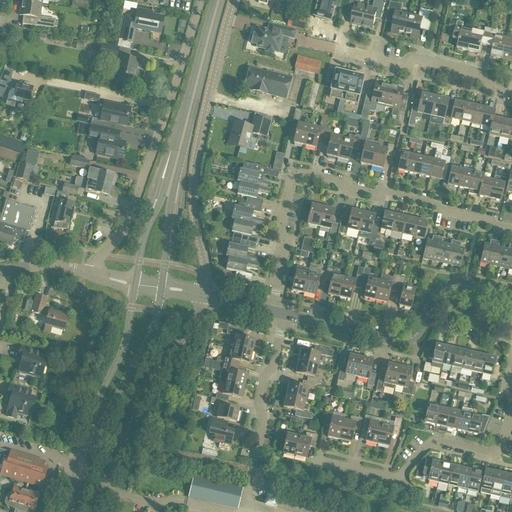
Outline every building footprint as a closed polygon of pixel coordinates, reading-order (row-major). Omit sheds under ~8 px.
[(317,0),(314,16),(315,16),(315,18),(323,21),(324,18),(331,20),(334,6),(340,8),(342,0),(317,0)] [(347,14),(353,15),(351,25),(362,27),(366,8),(360,6),(361,0),(359,0),(350,0),(348,9),(347,14)] [(366,8),(362,27),(372,30),(375,16),(381,17),(384,5),(385,0),(374,0),(374,2),(372,9),(366,8)] [(22,24),(54,29),(55,19),(40,17),(41,5),(21,2),(19,15),(23,16),(22,24)] [(390,2),(386,19),(394,21),(393,24),(391,34),(399,35),(399,33),(405,34),(409,17),(400,15),(402,5),(390,2)] [(409,17),(405,34),(411,36),(411,38),(418,40),(421,30),(422,26),(429,27),(433,12),(420,9),(418,19),(409,17)] [(119,39),(117,47),(118,48),(129,50),(131,43),(134,29),(151,32),(152,30),(160,31),(163,18),(151,15),(151,12),(137,10),(137,12),(136,19),(126,17),(121,40),(119,39)] [(305,20),(290,16),(287,26),(302,30),(305,20)] [(468,51),(473,30),(462,28),(463,23),(457,21),(453,39),(459,40),(457,49),(468,51)] [(265,50),(265,53),(273,55),(274,52),(278,53),(282,37),(294,40),(296,31),(269,24),(267,31),(256,28),(254,35),(253,35),(253,37),(251,37),(250,41),(251,43),(251,44),(257,46),(256,48),(265,50)] [(481,46),(487,47),(491,29),(485,28),(484,33),(473,30),(468,51),(479,54),(481,46)] [(491,57),(501,59),(507,38),(496,35),(497,31),(491,29),(487,47),(493,48),(491,57)] [(501,59),(511,61),(511,39),(507,38),(501,59)] [(117,47),(102,44),(99,55),(98,59),(106,61),(107,57),(120,60),(115,82),(134,86),(136,77),(134,77),(138,61),(128,59),(128,56),(117,54),(118,48),(117,47)] [(297,54),(293,70),(316,77),(321,61),(297,54)] [(265,94),(285,99),(291,78),(267,72),(266,74),(249,69),(245,86),(253,88),(252,91),(265,95),(265,94)] [(4,70),(0,78),(0,95),(3,97),(6,88),(11,89),(9,92),(7,99),(22,103),(23,100),(29,101),(32,89),(18,85),(10,83),(12,71),(4,70)] [(336,117),(339,117),(349,74),(343,73),(343,71),(337,70),(337,72),(335,71),(329,99),(340,101),(336,117)] [(346,119),(354,121),(359,122),(360,118),(342,113),(344,102),(357,105),(363,78),(349,74),(339,117),(346,119)] [(319,86),(318,85),(306,82),(299,106),(312,109),(319,86)] [(376,106),(384,107),(389,86),(388,86),(388,85),(382,83),(382,84),(375,83),(373,93),(366,92),(360,121),(367,123),(369,111),(374,112),(376,106)] [(394,127),(401,128),(407,101),(401,100),(403,89),(396,88),(396,87),(390,85),(390,86),(389,86),(384,107),(393,109),(391,116),(396,117),(394,127)] [(84,100),(98,103),(100,96),(85,93),(81,92),(79,98),(84,99),(84,100)] [(411,112),(408,126),(414,128),(416,119),(421,120),(422,115),(430,117),(435,98),(421,95),(420,102),(417,112),(411,110),(411,112)] [(449,126),(450,120),(452,111),(446,110),(448,101),(435,98),(430,117),(443,120),(442,125),(449,126)] [(450,120),(460,123),(464,105),(454,103),(452,111),(450,120)] [(129,109),(104,104),(101,121),(91,119),(90,125),(84,124),(114,131),(115,125),(125,127),(129,109)] [(460,123),(470,125),(474,107),(464,105),(460,123)] [(470,125),(480,127),(484,110),(474,107),(470,125)] [(301,111),(295,109),(292,121),(298,122),(301,111)] [(480,127),(490,130),(491,130),(493,118),(495,112),(484,110),(480,127)] [(228,144),(247,150),(252,134),(265,138),(270,122),(256,118),(253,128),(235,123),(233,132),(232,131),(228,144)] [(489,137),(498,139),(502,121),(493,118),(491,130),(490,130),(489,137)] [(498,139),(508,141),(511,123),(511,122),(502,121),(498,139)] [(84,124),(83,127),(89,128),(88,136),(99,139),(96,155),(121,160),(124,143),(118,142),(120,132),(114,131),(84,124)] [(293,144),(304,146),(308,127),(297,124),(293,144)] [(320,130),(308,127),(304,146),(315,149),(318,136),(324,138),(325,130),(327,125),(321,124),(320,130)] [(325,156),(326,157),(327,159),(333,161),(335,159),(337,159),(341,140),(342,137),(331,134),(331,132),(325,130),(324,138),(323,142),(328,144),(325,156)] [(445,143),(446,139),(447,135),(440,134),(438,142),(445,143)] [(351,149),(356,150),(359,138),(349,136),(348,141),(341,140),(337,159),(348,162),(351,149)] [(359,138),(356,150),(362,152),(359,164),(371,167),(375,147),(376,143),(365,141),(365,139),(359,138)] [(386,150),(375,147),(371,167),(381,169),(384,157),(390,158),(393,146),(387,144),(386,150)] [(444,146),(437,145),(436,149),(435,153),(442,155),(444,146)] [(442,155),(435,153),(434,161),(429,179),(440,181),(444,182),(448,164),(440,162),(442,155)] [(397,171),(408,174),(412,156),(401,154),(397,171)] [(26,155),(24,163),(36,166),(38,157),(26,155)] [(408,174),(418,176),(423,159),(412,156),(408,174)] [(70,166),(88,170),(90,161),(71,157),(70,166)] [(418,176),(429,179),(434,161),(423,159),(418,176)] [(20,164),(16,178),(28,181),(31,167),(20,164)] [(236,168),(233,169),(232,173),(235,175),(238,176),(237,182),(270,190),(270,189),(267,188),(268,183),(261,181),(262,175),(265,176),(267,170),(243,164),(242,170),(240,170),(240,169),(236,168)] [(447,186),(458,189),(462,171),(451,168),(447,186)] [(91,170),(88,181),(114,187),(116,177),(91,170)] [(458,189),(469,191),(473,174),(462,171),(458,189)] [(484,176),(473,174),(469,191),(479,194),(483,180),(484,176)] [(493,182),(489,199),(500,202),(505,179),(494,176),(493,182)] [(88,181),(76,178),(75,184),(86,187),(85,191),(111,197),(114,187),(88,181)] [(493,182),(483,180),(479,194),(478,197),(489,199),(493,182)] [(247,198),(246,203),(261,207),(263,200),(256,199),(257,193),(268,196),(270,190),(237,182),(237,183),(240,183),(237,195),(247,198)] [(76,196),(79,187),(64,183),(62,192),(76,196)] [(46,188),(44,195),(54,197),(55,190),(46,188)] [(68,196),(57,194),(54,207),(58,208),(55,222),(56,222),(55,229),(51,229),(51,230),(67,231),(67,230),(66,230),(68,225),(69,225),(74,204),(67,203),(68,196)] [(0,222),(27,231),(29,232),(36,210),(6,200),(0,220),(0,222)] [(234,207),(231,219),(261,226),(263,220),(252,217),(253,211),(260,213),(261,207),(246,203),(238,202),(237,207),(234,207)] [(307,225),(318,227),(323,208),(311,205),(307,225)] [(334,210),(323,208),(318,227),(330,230),(327,241),(333,243),(337,225),(331,223),(334,210)] [(357,235),(358,233),(362,213),(351,211),(348,223),(340,221),(337,234),(345,235),(346,233),(357,235)] [(357,235),(357,237),(369,240),(368,243),(374,244),(377,230),(371,228),(374,216),(362,213),(358,233),(357,235)] [(391,233),(395,216),(385,214),(381,231),(385,232),(385,236),(390,237),(391,233)] [(401,239),(402,236),(406,219),(395,216),(391,233),(390,237),(401,239)] [(231,233),(235,234),(234,239),(255,244),(256,238),(250,237),(251,231),(262,233),(264,226),(261,226),(231,219),(231,220),(234,221),(231,233)] [(402,236),(413,238),(416,221),(406,219),(402,236)] [(423,241),(427,224),(416,221),(413,238),(423,241)] [(23,243),(27,231),(0,222),(0,243),(11,247),(12,242),(13,243),(16,241),(16,240),(23,243)] [(426,243),(425,248),(422,259),(432,261),(437,238),(432,237),(430,244),(426,243)] [(432,261),(441,264),(445,248),(440,247),(442,239),(437,238),(432,261)] [(229,245),(228,248),(226,257),(229,258),(229,257),(256,264),(258,258),(250,256),(250,254),(247,253),(248,249),(254,250),(255,244),(234,239),(232,246),(229,245)] [(303,239),(302,245),(313,248),(315,242),(303,239)] [(450,249),(445,248),(441,264),(450,266),(456,242),(451,241),(450,249)] [(484,245),(480,263),(490,265),(494,248),(495,242),(490,241),(489,246),(484,245)] [(465,249),(464,248),(460,248),(461,243),(456,242),(450,266),(460,268),(465,249)] [(499,243),(495,242),(490,265),(499,267),(503,249),(498,248),(499,243)] [(302,245),(300,252),(312,255),(313,248),(302,245)] [(508,250),(503,249),(499,267),(508,269),(511,252),(511,245),(509,245),(508,250)] [(229,257),(229,258),(226,270),(236,272),(235,278),(250,282),(252,275),(245,274),(246,268),(258,270),(259,264),(256,264),(229,257)] [(303,293),(307,274),(302,273),(303,269),(298,267),(297,271),(292,291),(303,293)] [(307,274),(303,293),(315,296),(318,283),(323,285),(326,273),(321,272),(322,270),(310,267),(309,274),(307,274)] [(371,270),(365,268),(364,268),(362,277),(363,277),(361,283),(367,285),(364,298),(375,301),(380,282),(369,279),(371,270)] [(326,273),(323,285),(325,285),(326,281),(331,282),(328,295),(339,297),(343,279),(338,277),(339,272),(327,269),(326,273)] [(390,292),(396,293),(400,277),(394,275),(393,278),(381,275),(380,282),(375,301),(387,303),(390,292)] [(354,288),(360,289),(361,283),(363,277),(362,277),(357,276),(355,281),(343,279),(339,297),(351,300),(354,288)] [(403,287),(406,278),(400,277),(396,293),(402,295),(399,306),(410,309),(415,290),(403,287)] [(36,295),(31,313),(43,316),(43,315),(48,316),(45,326),(44,333),(50,334),(52,328),(64,331),(68,317),(49,312),(44,311),(47,299),(36,295)] [(243,331),(228,327),(227,335),(230,336),(228,341),(234,343),(233,349),(252,353),(255,342),(242,339),(243,331)] [(446,347),(436,345),(435,349),(431,348),(430,354),(433,355),(432,363),(431,367),(440,369),(441,365),(446,347)] [(41,379),(47,360),(41,358),(43,353),(21,347),(18,358),(22,360),(19,372),(41,379)] [(314,347),(313,353),(301,350),(298,363),(317,367),(320,355),(331,358),(333,352),(314,347)] [(455,349),(446,347),(441,365),(451,367),(455,349)] [(235,367),(236,362),(249,365),(250,364),(252,363),(254,357),(252,355),(252,353),(233,349),(232,354),(226,353),(224,359),(221,358),(221,357),(217,357),(216,362),(220,363),(220,364),(235,367)] [(465,352),(455,349),(451,367),(452,367),(450,372),(455,374),(456,368),(461,370),(465,352)] [(461,370),(471,372),(475,354),(465,352),(461,370)] [(471,372),(481,374),(485,356),(475,354),(471,372)] [(345,375),(357,377),(361,359),(349,356),(347,368),(341,367),(338,381),(343,382),(345,375)] [(491,379),(496,380),(499,368),(494,366),(496,359),(485,356),(481,374),(491,376),(491,379)] [(373,387),(376,375),(370,374),(373,361),(361,359),(357,377),(368,380),(367,386),(373,387)] [(296,374),(306,376),(308,376),(306,383),(315,385),(319,386),(320,379),(314,378),(317,367),(298,363),(298,364),(295,365),(294,370),(296,372),(296,374)] [(226,377),(225,383),(244,387),(246,376),(233,373),(235,367),(220,364),(218,370),(222,370),(221,376),(226,377)] [(394,390),(395,386),(399,367),(388,365),(385,377),(380,375),(376,392),(382,393),(383,388),(394,390)] [(395,386),(403,388),(402,394),(412,396),(414,384),(408,382),(411,370),(399,367),(395,386)] [(429,374),(427,382),(437,384),(438,379),(439,377),(429,374)] [(289,384),(286,396),(306,401),(308,389),(314,390),(315,385),(306,383),(302,382),(301,387),(289,384)] [(217,393),(216,399),(227,402),(228,396),(241,399),(244,387),(225,383),(222,395),(217,393)] [(31,418),(36,399),(30,397),(31,392),(11,386),(7,397),(8,397),(7,401),(10,402),(7,411),(8,411),(7,417),(15,419),(17,414),(31,418)] [(284,407),(294,410),(296,411),(295,416),(307,419),(311,420),(312,414),(303,412),(306,401),(286,396),(286,398),(283,398),(282,404),(284,406),(284,407)] [(226,408),(227,402),(216,399),(212,398),(210,404),(214,405),(213,411),(218,412),(216,418),(236,422),(239,411),(226,408)] [(435,425),(439,409),(428,406),(427,414),(425,423),(435,425)] [(435,425),(446,428),(449,411),(439,409),(435,425)] [(339,440),(344,415),(327,411),(324,423),(330,425),(328,437),(339,440)] [(446,428),(456,430),(460,413),(449,411),(446,428)] [(456,430),(467,433),(471,416),(460,413),(456,430)] [(345,415),(344,415),(339,440),(342,440),(342,443),(348,444),(350,442),(351,443),(354,430),(359,432),(362,419),(351,417),(350,422),(344,421),(345,415)] [(471,416),(467,433),(478,435),(478,434),(482,435),(489,418),(482,416),(481,418),(471,416)] [(365,442),(377,445),(383,421),(365,417),(362,429),(368,430),(365,442)] [(303,420),(291,418),(290,425),(301,427),(303,420)] [(395,419),(394,423),(383,421),(377,445),(389,447),(392,435),(398,436),(401,420),(395,419)] [(231,446),(234,432),(223,429),(224,422),(212,420),(209,434),(215,436),(214,442),(220,444),(219,449),(227,451),(228,446),(231,446)] [(315,448),(318,436),(307,433),(306,439),(299,438),(295,456),(306,459),(309,447),(315,448)] [(283,453),(295,456),(299,438),(287,435),(283,453)] [(0,473),(28,482),(42,486),(47,470),(43,468),(44,463),(35,460),(34,461),(0,450),(0,473)] [(426,461),(422,479),(428,480),(428,481),(438,484),(442,464),(432,462),(432,463),(426,461)] [(438,484),(447,486),(452,466),(442,464),(438,484)] [(447,486),(457,488),(462,468),(452,466),(447,486)] [(457,488),(467,490),(471,471),(462,468),(457,488)] [(481,473),(471,471),(467,490),(477,493),(481,473)] [(490,496),(495,473),(486,471),(480,494),(490,496)] [(490,496),(500,498),(505,475),(495,473),(490,496)] [(500,498),(498,504),(508,506),(509,501),(510,496),(511,488),(511,476),(505,475),(500,498)] [(238,509),(242,488),(194,477),(189,498),(238,509)] [(8,495),(5,504),(7,506),(15,508),(16,511),(15,511),(25,511),(27,508),(34,510),(34,509),(36,508),(36,505),(36,504),(38,496),(22,490),(21,490),(20,493),(13,491),(12,495),(10,494),(8,495)] [(420,490),(417,502),(424,504),(426,491),(420,490)] [(457,510),(456,511),(458,511),(462,511),(463,510),(465,500),(458,503),(457,510)]
